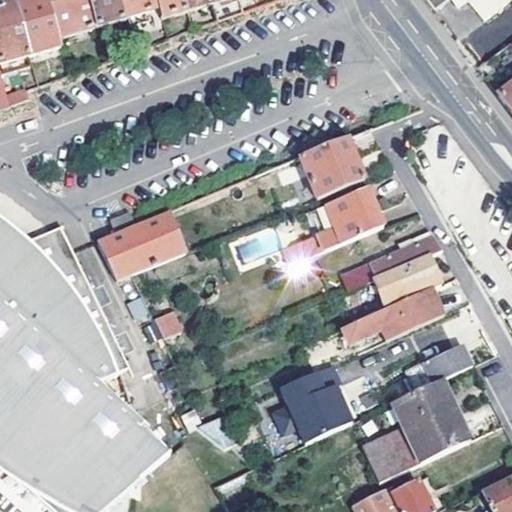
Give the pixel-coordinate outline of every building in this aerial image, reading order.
[(39,0),(15,7),(29,59),(62,49),(60,42),(48,0),(39,0)] [(89,0),(48,0),(60,42),(99,31),(89,0)] [(89,0),(99,31),(127,22),(120,0),(89,0)] [(155,0),(120,0),(127,22),(159,12),(155,0)] [(155,0),(159,12),(162,21),(189,13),(185,0),(155,0)] [(185,0),(189,13),(213,6),(211,0),(185,0)] [(511,0),(424,0),(435,13),(452,0),(460,10),(468,5),(483,25),(511,3),(511,0)] [(0,11),(0,67),(29,59),(15,7),(0,11)] [(0,109),(10,105),(8,98),(0,70),(0,109)] [(511,87),(499,97),(511,114),(511,87)] [(8,98),(10,105),(28,99),(25,93),(8,98)] [(302,161),(318,202),(365,183),(348,142),(302,161)] [(277,273),(384,230),(376,211),(368,192),(280,227),(289,251),(272,259),(277,273)] [(132,278),(239,234),(232,216),(178,237),(169,214),(97,244),(116,284),(132,278)] [(111,223),(114,232),(133,224),(129,215),(111,223)] [(72,254),(61,228),(29,241),(19,232),(6,221),(0,216),(0,466),(50,511),(102,511),(167,458),(142,440),(147,434),(96,393),(127,379),(72,254)] [(412,241),(415,247),(435,239),(431,233),(412,241)] [(350,293),(375,282),(429,260),(443,254),(435,239),(415,247),(343,278),(350,293)] [(429,260),(375,282),(387,310),(429,292),(434,290),(440,287),(435,272),(429,260)] [(323,285),(314,262),(287,273),(296,296),(323,285)] [(255,269),(260,280),(273,274),(269,264),(255,269)] [(260,280),(255,269),(254,268),(237,275),(242,287),(260,280)] [(431,298),(441,319),(446,317),(434,290),(429,292),(431,298)] [(431,298),(429,292),(387,310),(367,319),(341,330),(347,344),(374,332),(380,346),(441,319),(431,298)] [(141,297),(127,303),(134,320),(148,314),(141,297)] [(171,337),(162,320),(152,323),(162,342),(171,337)] [(442,384),(473,370),(462,348),(412,372),(422,393),(442,384)] [(334,366),(278,385),(285,406),(270,411),(279,437),(299,430),(302,441),(354,423),(334,366)] [(422,393),(391,409),(403,433),(362,453),(378,488),(470,444),(442,384),(422,393)] [(192,413),(181,418),(188,433),(196,430),(199,428),(192,413)] [(209,429),(203,435),(224,454),(232,450),(209,429)] [(223,497),(244,487),(239,477),(218,487),(223,497)] [(511,511),(511,479),(481,495),(490,511),(511,511)] [(353,511),(429,511),(417,487),(394,498),(391,493),(353,511)]
